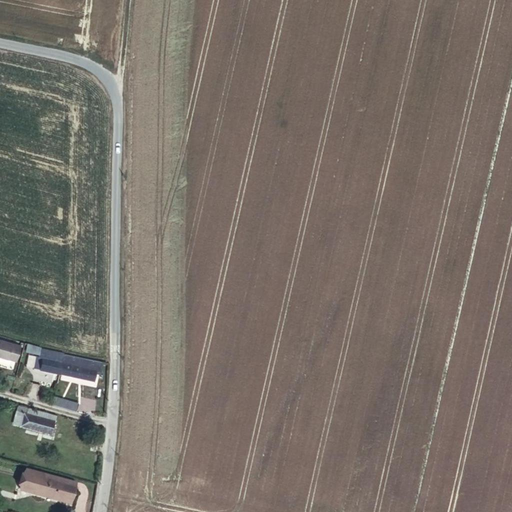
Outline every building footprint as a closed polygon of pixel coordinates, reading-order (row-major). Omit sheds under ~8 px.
[(0,342),(0,354),(17,360),(20,349),(0,342)] [(69,353),(32,343),(30,350),(47,354),(46,358),(40,357),(37,368),(63,374),(69,353)] [(69,353),(63,374),(94,380),(95,372),(95,367),(79,363),(81,356),(69,353)] [(95,367),(95,372),(103,373),(105,364),(106,363),(81,356),(79,363),(95,367)] [(82,405),(56,397),(55,405),(79,412),(82,405)] [(55,419),(30,412),(25,427),(51,434),(55,419)] [(21,491),(71,505),(77,484),(28,469),(21,491)]
